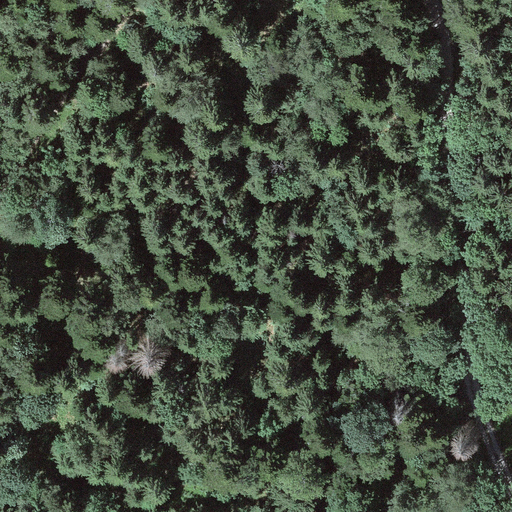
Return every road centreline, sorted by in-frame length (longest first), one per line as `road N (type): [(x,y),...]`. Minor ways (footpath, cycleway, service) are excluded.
road 1 (track): [(511,490),(461,341),(443,34),(430,0)]
road 2 (track): [(104,0),(0,199)]
